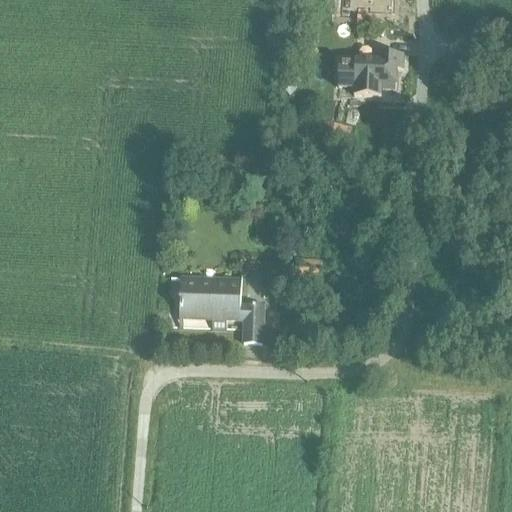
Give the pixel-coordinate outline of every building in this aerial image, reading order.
[(341,0),(340,18),(402,23),(403,7),(371,5),(371,0),(341,0)] [(356,74),(341,73),(340,93),(356,94),(355,103),(382,104),(383,96),(397,96),(398,76),(404,76),(405,60),(357,58),(356,74)] [(298,76),(281,94),(291,103),(308,85),(298,76)] [(324,128),(321,147),(350,152),(353,133),(324,128)] [(242,173),(241,189),(263,190),(264,174),(242,173)] [(264,274),(264,296),(280,296),(281,275),(264,274)] [(182,283),(180,335),(184,335),(185,327),(214,328),(213,337),(228,337),(228,328),(246,328),(245,350),(264,351),(265,311),(243,311),(243,286),(182,283)]
